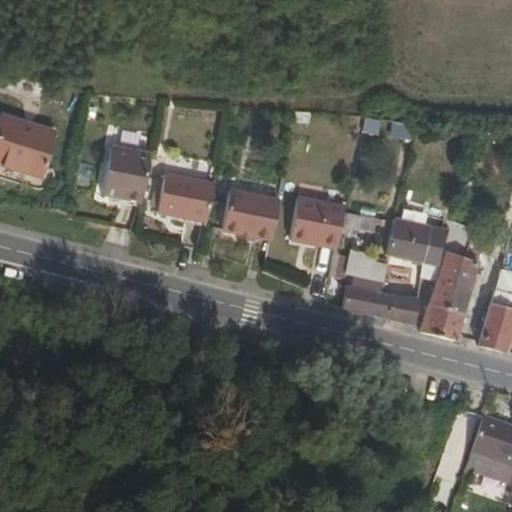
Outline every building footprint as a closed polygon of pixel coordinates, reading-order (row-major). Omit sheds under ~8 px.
[(0,72),(0,87),(41,104),(48,85),(19,74),(17,79),(0,72)] [(55,131),(0,113),(0,167),(40,180),(55,131)] [(413,125),(364,116),(361,130),(410,138),(413,125)] [(410,138),(361,130),(357,148),(406,156),(410,138)] [(140,197),(150,148),(109,141),(100,189),(115,192),(140,197)] [(207,218),(213,184),(163,175),(157,208),(207,218)] [(114,198),(139,202),(140,197),(115,192),(114,198)] [(268,245),(276,205),(227,195),(219,236),(234,238),(250,242),(268,245)] [(343,214),(345,206),(299,197),(292,234),(309,238),(308,244),(336,249),(341,227),(343,214)] [(470,216),(450,210),(448,220),(468,226),(470,216)] [(359,217),(343,214),(341,227),(356,230),(358,223),(359,217)] [(358,223),(382,227),(383,221),(359,217),(358,223)] [(497,235),(499,229),(491,226),(489,221),(476,217),(473,228),(497,235)] [(428,227),(393,219),(385,256),(420,263),(428,227)] [(468,247),(473,228),(468,226),(448,220),(445,230),(443,240),(449,241),(468,247)] [(428,227),(420,263),(437,266),(443,240),(445,230),(428,227)] [(491,253),(497,235),(473,228),(468,247),(481,250),(491,253)] [(309,238),(292,234),(291,240),(308,244),(309,238)] [(250,242),(234,238),(233,244),(250,247),(250,242)] [(436,283),(469,293),(478,263),(446,253),(436,283)] [(335,255),(330,278),(340,280),(344,257),(335,255)] [(340,311),(387,320),(392,295),(389,295),(386,294),(378,293),(381,273),(383,264),(375,263),(350,258),(348,272),(352,273),(350,286),(345,286),(340,311)] [(511,270),(500,267),(478,345),(503,351),(511,323),(511,270)] [(378,293),(386,294),(389,274),(381,273),(378,293)] [(387,320),(413,326),(416,296),(409,296),(410,283),(392,281),(389,295),(392,295),(387,320)] [(429,306),(463,316),(469,293),(436,283),(429,306)] [(421,332),(457,340),(463,316),(429,306),(422,328),(421,332)] [(511,323),(503,351),(509,352),(511,342),(511,323)] [(511,425),(482,415),(469,456),(511,471),(511,466),(511,425)]
